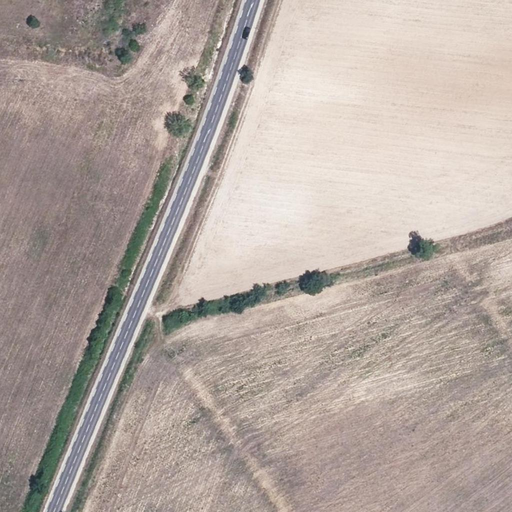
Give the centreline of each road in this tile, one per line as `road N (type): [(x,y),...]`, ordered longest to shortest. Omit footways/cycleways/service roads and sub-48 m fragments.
road 1 (tertiary): [(253,0),(197,163),(54,511)]
road 2 (track): [(86,511),(208,209),(279,0)]
